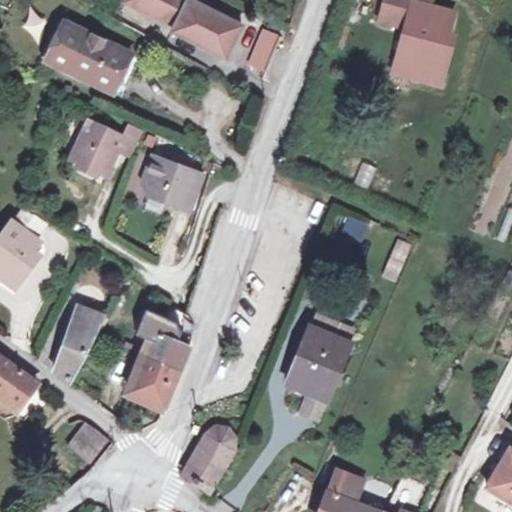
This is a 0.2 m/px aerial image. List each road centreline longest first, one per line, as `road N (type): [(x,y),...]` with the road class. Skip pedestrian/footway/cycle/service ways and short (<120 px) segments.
road 1 (unclassified): [(153,476),(319,0)]
road 2 (residential): [(0,344),(137,444),(153,476)]
